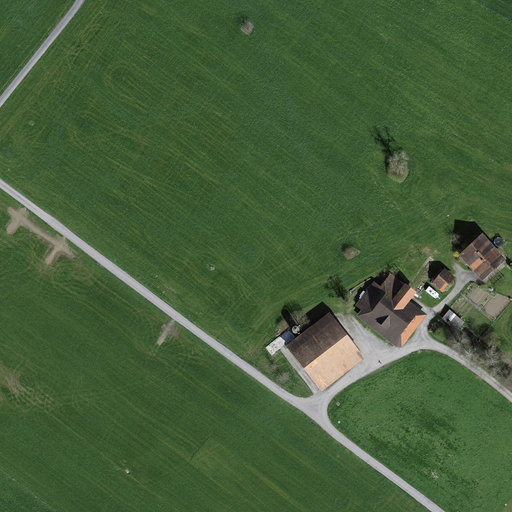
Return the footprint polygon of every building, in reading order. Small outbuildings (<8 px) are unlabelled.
[(483,233),(460,251),(479,275),(502,257),(483,233)] [(443,268),(432,280),(441,288),(451,276),(443,268)] [(366,311),(361,317),(394,343),(415,317),(402,307),(413,294),(390,276),(380,289),(374,285),(358,305),(366,311)] [(464,321),(450,310),(443,319),(457,330),(464,321)] [(332,314),(285,348),(319,395),(366,361),(332,314)]
